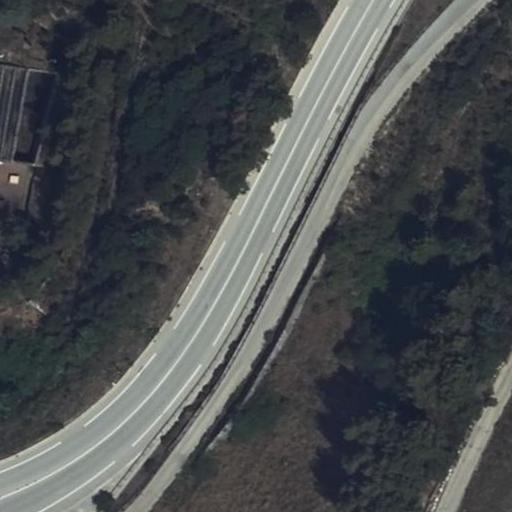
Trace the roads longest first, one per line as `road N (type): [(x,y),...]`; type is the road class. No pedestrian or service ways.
road 1 (unclassified): [(127,511),(170,470),(247,355),(295,271),(340,163),(377,105),(473,0)]
road 2 (motorway): [(22,493),(92,449),(186,349),(373,0)]
road 3 (motorway): [(0,126),(298,196),(511,290)]
road 4 (motorway): [(511,251),(311,169),(115,113),(0,93)]
road 5 (track): [(449,511),(511,377)]
